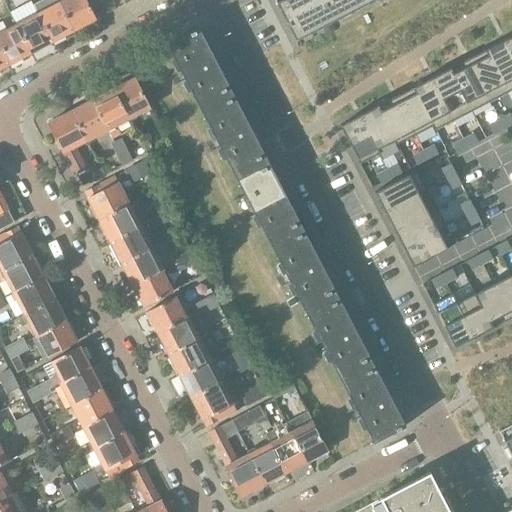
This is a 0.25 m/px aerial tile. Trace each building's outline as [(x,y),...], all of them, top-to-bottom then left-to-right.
[(74,31),(59,3),(57,0),(41,0),(33,5),(37,14),(52,42),(74,31)] [(85,0),(63,0),(59,3),(74,31),(95,19),(85,0)] [(281,0),(275,3),(295,41),(314,31),(333,22),(321,0),(281,0)] [(344,0),(321,0),(333,22),(351,12),(344,0)] [(367,0),(344,0),(351,12),(369,3),(367,0)] [(37,14),(16,25),(30,53),(52,42),(37,14)] [(16,25),(0,33),(0,47),(9,65),(30,53),(16,25)] [(395,431),(401,429),(400,428),(405,426),(199,29),(167,46),(372,443),(395,431)] [(511,35),(503,41),(511,58),(511,35)] [(511,58),(503,41),(485,50),(507,93),(511,89),(511,58)] [(0,69),(9,65),(0,47),(0,69)] [(489,102),(507,93),(485,50),(467,59),(489,102)] [(448,69),(471,111),(489,102),(467,59),(448,69)] [(471,111),(448,69),(430,78),(452,121),(471,111)] [(150,108),(134,78),(131,80),(130,78),(120,83),(121,85),(113,90),(128,119),(150,108)] [(430,78),(412,88),(432,126),(431,126),(434,131),(452,121),(430,78)] [(431,126),(432,126),(412,88),(394,97),(414,135),(431,126)] [(128,119),(113,90),(110,91),(109,89),(98,95),(99,96),(91,100),(107,130),(111,139),(120,134),(115,125),(128,119)] [(394,97),(376,106),(394,140),(393,141),(395,145),(414,135),(394,97)] [(107,130),(91,100),(89,101),(89,100),(77,106),(78,108),(71,111),(86,141),(107,130)] [(376,106),(358,116),(376,150),(377,149),(393,141),(394,140),(376,106)] [(86,141),(71,111),(68,113),(67,111),(57,116),(57,118),(47,123),(63,153),(64,152),(75,174),(86,168),(75,146),(86,141)] [(511,120),(509,115),(498,120),(503,129),(511,124),(511,120)] [(379,154),(377,149),(376,150),(358,116),(339,126),(359,164),(379,154)] [(492,134),(503,129),(498,120),(488,126),(492,134)] [(144,127),(135,131),(141,143),(150,138),(144,127)] [(467,148),(477,142),(473,133),(462,139),(467,148)] [(116,155),(126,150),(120,139),(111,144),(116,155)] [(467,148),(462,139),(452,144),(456,153),(467,148)] [(433,145),(422,151),(427,159),(437,154),(433,145)] [(122,165),(131,161),(126,150),(116,155),(122,165)] [(427,159),(422,151),(412,156),(416,165),(427,159)] [(144,162),(125,171),(131,183),(150,173),(144,162)] [(397,164),(386,169),(391,178),(401,173),(397,164)] [(441,168),(446,179),(455,174),(450,164),(441,168)] [(380,184),(391,178),(386,169),(375,175),(380,184)] [(374,192),(384,211),(418,194),(418,195),(427,190),(416,170),(408,175),(374,192)] [(461,185),(455,174),(446,179),(452,190),(461,185)] [(114,177),(86,192),(89,198),(87,199),(92,207),(90,208),(96,219),(97,218),(99,221),(129,205),(114,177)] [(0,229),(13,223),(7,210),(8,210),(0,193),(0,229)] [(384,211),(393,230),(427,212),(427,211),(418,195),(418,194),(384,211)] [(459,204),(465,215),(474,211),(468,200),(459,204)] [(129,205),(99,221),(103,229),(101,230),(107,240),(108,240),(110,243),(141,228),(129,205)] [(427,211),(427,212),(393,230),(402,248),(436,230),(437,231),(446,226),(435,206),(427,211)] [(168,209),(159,213),(165,224),(173,219),(168,209)] [(479,221),(474,211),(465,215),(471,226),(479,221)] [(165,224),(159,213),(150,218),(156,228),(165,224)] [(16,228),(2,235),(6,241),(0,244),(0,267),(2,272),(32,256),(30,253),(32,252),(26,241),(24,242),(20,234),(19,234),(16,228)] [(141,228),(110,243),(114,250),(112,251),(118,262),(119,261),(121,265),(152,250),(141,228)] [(446,249),(437,231),(436,230),(402,248),(412,267),(446,249)] [(495,246),(500,255),(510,250),(506,241),(495,246)] [(152,250),(121,265),(125,272),(124,273),(129,284),(131,283),(132,286),(161,272),(162,271),(152,250)] [(477,256),(481,265),(492,259),(487,250),(477,256)] [(191,252),(182,256),(187,267),(196,263),(191,252)] [(0,281),(6,279),(13,293),(43,278),(41,275),(43,274),(37,263),(36,264),(32,256),(2,272),(0,272),(0,281)] [(187,267),(182,256),(173,261),(178,272),(187,267)] [(471,270),(481,265),(477,256),(466,261),(471,270)] [(451,269),(441,275),(445,283),(456,278),(451,269)] [(161,272),(132,286),(136,293),(134,294),(140,305),(141,304),(143,307),(172,292),(161,272)] [(435,289),(445,283),(441,275),(430,280),(435,289)] [(511,279),(510,275),(491,284),(509,318),(511,316),(511,279)] [(43,278),(13,293),(25,315),(54,300),(53,296),(54,296),(48,284),(47,285),(43,278)] [(491,328),(509,318),(491,284),(473,294),(491,328)] [(473,337),(455,303),(456,302),(452,294),(432,304),(454,347),(473,337)] [(473,294),(456,302),(455,303),(473,337),(491,328),(473,294)] [(218,306),(213,296),(204,300),(210,311),(218,306)] [(175,298),(146,312),(148,315),(146,316),(151,327),(153,326),(157,333),(185,318),(175,298)] [(36,336),(37,336),(65,321),(64,318),(65,317),(59,306),(58,307),(54,300),(25,315),(36,336)] [(210,311),(204,300),(195,304),(201,315),(210,311)] [(194,314),(185,318),(157,333),(159,337),(157,338),(163,349),(164,348),(168,355),(198,340),(205,336),(194,314)] [(65,321),(37,336),(48,357),(76,342),(75,339),(76,338),(71,328),(69,329),(65,321)] [(13,344),(19,355),(28,350),(22,339),(13,344)] [(241,350),(235,339),(227,344),(233,354),(241,350)] [(198,340),(168,355),(170,359),(168,359),(174,371),(176,370),(180,378),(210,362),(198,340)] [(10,359),(17,356),(19,355),(13,344),(4,349),(10,359)] [(233,354),(227,344),(218,348),(223,359),(233,354)] [(57,375),(36,386),(41,397),(50,392),(49,389),(60,383),(90,367),(86,360),(88,360),(82,349),(81,350),(79,348),(51,362),(57,375)] [(24,369),(17,356),(10,359),(17,373),(24,369)] [(210,362),(180,378),(181,381),(179,382),(185,392),(187,391),(191,399),(221,384),(210,362)] [(62,412),(72,406),(102,391),(97,382),(99,381),(93,371),(92,372),(90,367),(60,383),(67,397),(57,403),(62,412)] [(14,379),(9,370),(0,375),(0,381),(2,385),(14,379)] [(7,394),(18,388),(14,379),(2,385),(7,394)] [(291,383),(283,387),(287,395),(295,391),(291,383)] [(221,384),(191,399),(192,402),(190,403),(196,413),(198,412),(202,421),(203,420),(207,427),(221,419),(217,413),(232,405),(221,384)] [(32,401),(41,397),(36,386),(26,391),(32,401)] [(241,394),(244,399),(247,405),(256,400),(250,389),(241,394)] [(83,428),(113,412),(109,404),(110,403),(104,392),(103,393),(102,391),(72,406),(83,428)] [(258,406),(249,411),(254,420),(255,421),(264,417),(258,406)] [(255,423),(255,421),(254,420),(249,411),(231,420),(237,433),(255,423)] [(83,428),(95,450),(124,434),(120,425),(121,424),(116,414),(114,415),(113,412),(83,428)] [(38,426),(33,415),(24,420),(29,431),(38,426)] [(264,417),(255,421),(255,423),(260,432),(269,427),(264,417)] [(29,431),(24,420),(15,424),(21,435),(29,431)] [(263,484),(248,455),(237,460),(226,440),(238,434),(231,421),(208,433),(225,466),(224,467),(239,497),(250,491),(251,493),(262,487),(261,485),(263,484)] [(312,422),(290,433),(305,462),(313,458),(314,460),(324,454),(323,453),(327,451),(323,444),(312,422)] [(511,424),(498,432),(502,440),(511,458),(511,424)] [(67,426),(59,430),(64,441),(73,436),(67,426)] [(49,435),(55,445),(64,441),(59,430),(49,435)] [(305,462),(290,433),(269,444),(284,473),(292,469),(293,471),(303,465),(303,464),(305,462)] [(120,464),(123,470),(137,462),(134,456),(135,455),(131,447),(132,446),(127,435),(125,436),(124,434),(95,450),(105,471),(120,464)] [(269,444),(248,455),(263,484),(271,480),(272,482),(282,476),(282,475),(284,473),(269,444)] [(58,462),(49,467),(54,478),(64,473),(58,462)] [(45,483),(54,478),(49,467),(40,472),(45,483)] [(142,467),(123,477),(129,490),(138,486),(149,506),(139,511),(138,511),(166,511),(160,500),(160,501),(142,467)] [(97,483),(94,477),(91,472),(73,481),(79,493),(97,483)] [(0,499),(10,494),(0,473),(0,499)] [(441,511),(443,502),(444,502),(429,473),(379,498),(383,506),(386,511),(441,511)] [(75,497),(70,486),(61,491),(67,502),(75,497)] [(90,494),(96,505),(105,500),(100,489),(90,494)] [(19,511),(10,494),(0,499),(0,511),(19,511)] [(105,500),(96,505),(99,511),(107,511),(111,510),(105,500)]
